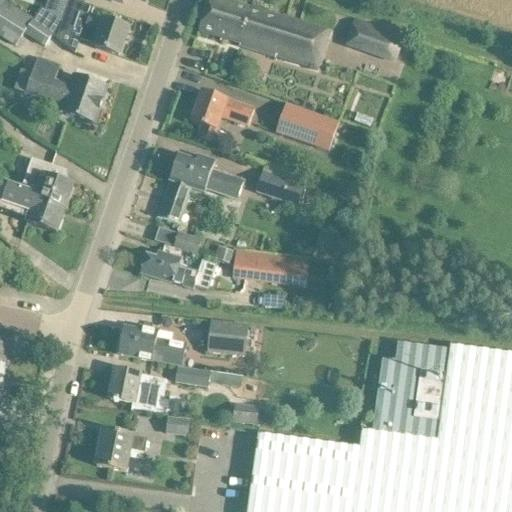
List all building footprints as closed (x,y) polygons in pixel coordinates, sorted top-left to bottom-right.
[(53,36),(57,39),(58,36),(52,32),(35,19),(33,22),(0,0),(0,36),(16,47),(25,34),(45,48),(53,36)] [(58,36),(57,39),(56,40),(75,56),(80,41),(96,46),(94,49),(119,58),(128,30),(91,17),(94,9),(70,0),(62,23),(41,9),(35,19),(52,32),(58,36)] [(240,48),(318,72),(329,35),(218,0),(209,0),(199,32),(240,45),(240,48)] [(345,48),(351,50),(395,65),(405,37),(355,20),(345,48)] [(76,120),(95,127),(108,89),(89,82),(74,78),(71,88),(56,83),(60,69),(38,62),(27,97),(65,109),(62,116),(76,120)] [(228,102),(221,100),(202,93),(191,124),(202,128),(198,139),(215,145),(219,133),(217,133),(221,120),(248,129),(254,113),(227,103),(228,102)] [(286,109),(278,134),(329,151),(337,127),(286,109)] [(246,156),(244,161),(265,168),(264,173),(286,180),(289,171),(246,156)] [(171,183),(192,190),(205,195),(206,191),(238,202),(244,184),(212,173),(215,164),(198,158),(197,163),(179,157),(170,183),(171,183)] [(32,160),(22,190),(35,195),(33,204),(64,214),(74,186),(63,182),(66,172),(32,160)] [(286,180),(264,173),(256,194),(298,209),(305,187),(286,180)] [(192,190),(171,183),(158,220),(179,227),(192,190)] [(22,190),(8,186),(2,204),(30,214),(26,224),(57,235),(64,214),(33,204),(35,195),(22,190)] [(197,254),(201,244),(180,237),(176,247),(197,254)] [(147,258),(141,276),(173,286),(193,291),(199,274),(179,269),(181,262),(179,262),(182,253),(165,248),(162,256),(158,255),(156,261),(147,258)] [(219,248),(215,260),(224,264),(230,266),(234,254),(229,251),(219,248)] [(233,280),(292,288),(296,260),(237,253),(233,280)] [(208,354),(245,359),(248,328),(212,324),(208,354)] [(153,361),(181,367),(185,348),(157,342),(159,332),(141,329),(140,333),(124,330),(119,357),(153,364),(153,361)] [(511,511),(511,356),(470,351),(451,348),(450,353),(399,345),(396,364),(382,362),(374,426),(362,424),(361,433),(362,433),(360,450),(354,449),(258,436),(247,511),(511,511)] [(0,377),(5,379),(12,350),(0,347),(0,377)] [(232,368),(231,376),(249,379),(251,364),(245,364),(245,367),(236,365),(232,368)] [(116,371),(110,401),(114,402),(114,403),(118,404),(118,402),(133,405),(132,407),(132,409),(147,413),(155,414),(158,398),(163,399),(166,382),(153,380),(140,377),(140,376),(135,375),(116,371)] [(210,385),(210,376),(178,371),(176,383),(196,387),(209,389),(210,385)] [(233,425),(256,427),(258,409),(234,406),(233,425)] [(166,435),(188,438),(190,422),(168,420),(166,435)] [(96,468),(116,472),(126,474),(129,459),(130,451),(144,454),(147,441),(133,439),(133,438),(104,432),(96,468)]
